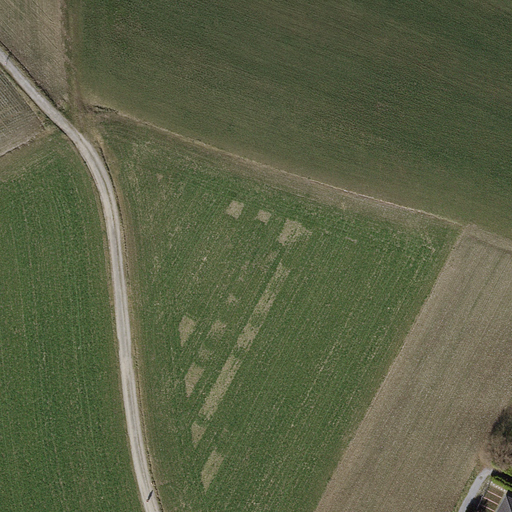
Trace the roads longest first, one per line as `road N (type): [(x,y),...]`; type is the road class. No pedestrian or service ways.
road 1 (track): [(75,137),(109,199),(133,414),(154,511)]
road 2 (track): [(75,137),(70,0)]
